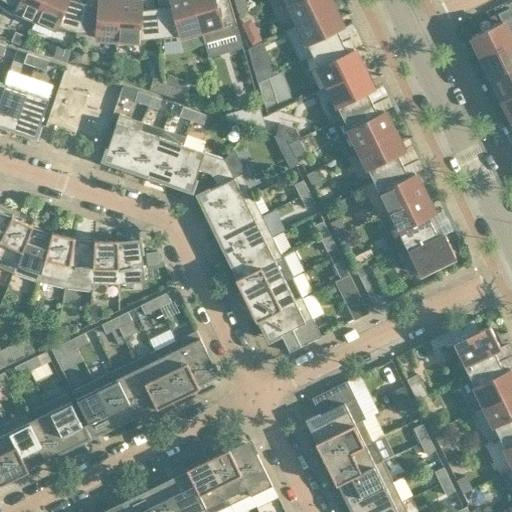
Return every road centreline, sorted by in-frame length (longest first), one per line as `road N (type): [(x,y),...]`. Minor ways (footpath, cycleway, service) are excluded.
road 1 (residential): [(256,398),(172,225),(0,164)]
road 2 (residential): [(256,398),(511,271)]
road 3 (residential): [(19,511),(256,398)]
road 4 (tertiary): [(511,245),(406,31)]
road 5 (residential): [(312,511),(256,398)]
